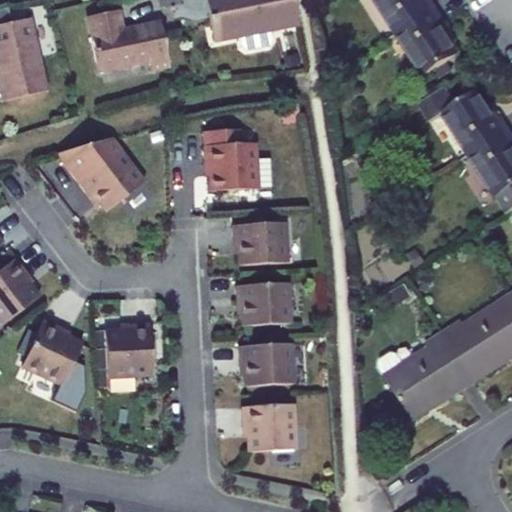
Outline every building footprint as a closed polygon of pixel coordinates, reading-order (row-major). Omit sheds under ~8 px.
[(300,25),(294,0),(207,0),(215,41),(245,36),(247,46),(250,50),(271,45),(273,41),(270,31),(300,25)] [(429,0),(421,0),(421,1),(420,0),(373,0),(396,36),(436,11),(429,0)] [(99,73),(150,63),(152,72),(170,67),(159,21),(122,30),(118,11),(88,18),(99,73)] [(438,27),(444,23),(436,11),(396,36),(423,79),(436,71),(441,79),(453,71),(448,63),(458,57),(438,27)] [(0,82),(5,102),(47,92),(38,53),(30,18),(0,25),(0,82)] [(446,89),(419,106),(430,123),(443,114),(471,157),(510,133),(500,118),(494,121),(476,93),(457,106),(446,89)] [(65,117),(75,115),(72,101),(62,103),(65,117)] [(203,132),(203,147),(230,146),(229,131),(203,132)] [(511,148),(511,149),(511,148),(511,136),(510,133),(471,157),(508,216),(511,213),(511,148)] [(144,183),(120,151),(110,139),(87,145),(56,154),(90,198),(94,195),(100,202),(107,212),(144,183)] [(203,147),(204,167),(209,166),(210,176),(211,192),(257,190),(255,145),(230,146),(203,147)] [(94,195),(90,198),(95,205),(100,202),(94,195)] [(511,239),(511,222),(507,220),(501,235),(511,239)] [(284,224),(232,226),(233,245),(238,245),(238,254),(239,267),(286,264),(284,224)] [(0,270),(16,258),(10,251),(0,258),(0,270)] [(418,254),(410,260),(417,270),(425,264),(418,254)] [(0,322),(2,326),(39,298),(30,285),(27,281),(24,277),(28,274),(16,258),(0,270),(0,322)] [(28,274),(24,277),(27,281),(30,285),(34,282),(28,274)] [(287,284),(235,287),(236,306),(241,306),(242,315),(242,327),(289,324),(287,284)] [(446,335),(476,383),(511,360),(511,297),(466,327),(463,323),(446,335)] [(22,367),(63,387),(83,345),(68,338),(59,334),(61,329),(43,321),(22,367)] [(120,331),(104,332),(106,378),(152,376),(149,324),(130,325),(130,331),(120,331)] [(61,329),(59,334),(68,338),(70,333),(61,329)] [(386,378),(414,423),(476,383),(446,335),(428,346),(430,350),(386,378)] [(290,345),(238,347),(239,366),(244,366),(245,375),(245,387),(292,385),(290,345)] [(293,405),(241,408),(242,427),(247,427),(248,437),(249,453),(295,450),(293,405)]
